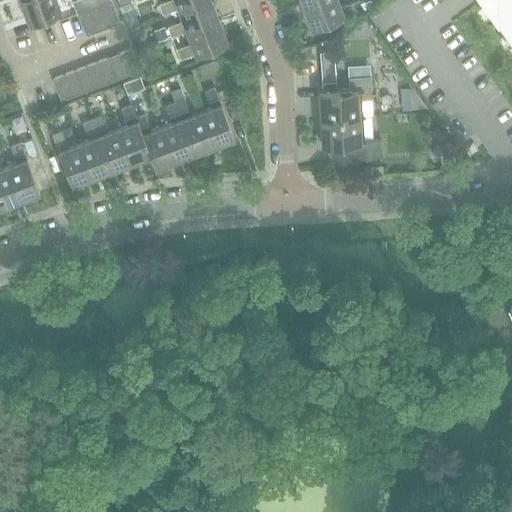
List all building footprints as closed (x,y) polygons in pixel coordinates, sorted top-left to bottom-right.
[(21,0),(19,1),(27,24),(60,12),(55,0),(21,0)] [(72,0),(77,13),(89,8),(100,4),(111,0),(72,0)] [(112,0),(111,0),(100,4),(108,26),(120,21),(112,0)] [(131,0),(119,5),(122,11),(134,7),(131,0)] [(201,0),(168,0),(158,4),(162,14),(176,9),(176,10),(201,0)] [(218,20),(210,0),(201,0),(176,10),(181,22),(167,27),(170,36),(184,31),(185,32),(218,20)] [(298,0),(310,29),(360,10),(356,0),(338,7),(335,0),(298,0)] [(511,0),(481,0),(490,12),(495,21),(497,19),(511,40),(511,0)] [(100,4),(89,8),(97,30),(108,26),(100,4)] [(89,8),(77,13),(85,34),(97,30),(89,8)] [(365,17),(343,32),(375,32),(365,17)] [(226,43),(218,20),(185,32),(189,44),(175,49),(179,59),(193,54),(193,55),(226,43)] [(156,41),(166,37),(162,28),(153,31),(156,41)] [(135,73),(126,50),(115,54),(124,77),(135,73)] [(321,93),(318,93),(319,119),(357,117),(356,92),(370,91),(369,77),(348,78),(349,91),(334,92),(332,50),(319,51),(321,93)] [(124,77),(115,54),(105,58),(113,81),(124,77)] [(113,81),(105,58),(94,62),(103,84),(113,81)] [(103,84),(94,62),(84,66),(92,88),(103,84)] [(92,88),(84,66),(73,70),(82,92),(92,88)] [(82,92),(73,70),(63,74),(71,96),(82,92)] [(35,74),(41,92),(51,89),(46,71),(35,74)] [(71,96),(63,74),(52,78),(60,100),(71,96)] [(125,82),(123,82),(127,93),(133,91),(135,90),(131,79),(129,80),(125,82)] [(411,85),(408,85),(410,107),(426,106),(411,85)] [(210,108),(199,113),(212,146),(232,138),(212,87),(203,90),(210,108)] [(212,146),(199,113),(189,116),(182,98),(173,102),(192,153),(212,146)] [(192,153),(173,102),(164,106),(171,123),(160,127),(173,161),(192,153)] [(148,156),(129,104),(119,108),(126,125),(116,129),(129,163),(148,156)] [(173,161),(160,127),(150,131),(143,113),(134,117),(129,104),(148,156),(153,168),(173,161)] [(129,163),(116,129),(105,133),(99,116),(90,119),(109,170),(129,163)] [(359,142),(357,117),(319,119),(320,146),(353,144),(354,156),(380,155),(380,141),(359,142)] [(109,170),(90,119),(80,123),(87,140),(77,144),(90,178),(109,170)] [(90,178),(77,144),(66,148),(60,130),(50,134),(57,153),(63,168),(69,186),(90,178)] [(16,162),(6,166),(20,200),(40,192),(20,141),(10,145),(16,162)] [(468,145),(462,149),(467,156),(473,152),(468,145)] [(455,159),(454,147),(442,147),(442,159),(455,159)] [(57,153),(48,157),(53,171),(63,168),(57,153)] [(382,163),(363,164),(364,171),(382,170),(382,163)] [(20,200),(6,166),(0,168),(0,207),(0,208),(20,200)]
